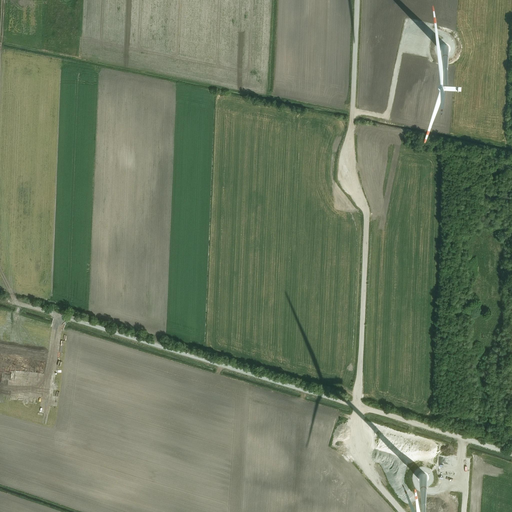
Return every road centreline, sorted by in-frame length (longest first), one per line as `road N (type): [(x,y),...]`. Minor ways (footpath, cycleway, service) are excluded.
road 1 (track): [(357,0),(350,133),(342,153),(368,230),(356,429),(370,473),(397,511)]
road 2 (track): [(20,303),(511,453)]
